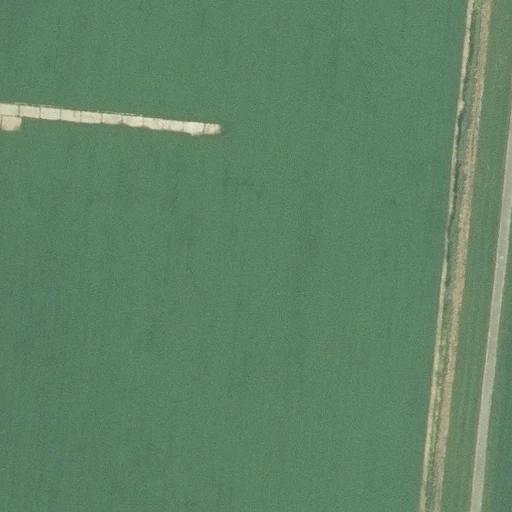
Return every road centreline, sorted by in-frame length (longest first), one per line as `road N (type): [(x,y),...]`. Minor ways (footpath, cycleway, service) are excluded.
road 1 (track): [(474,511),(511,148)]
road 2 (track): [(0,107),(217,128)]
